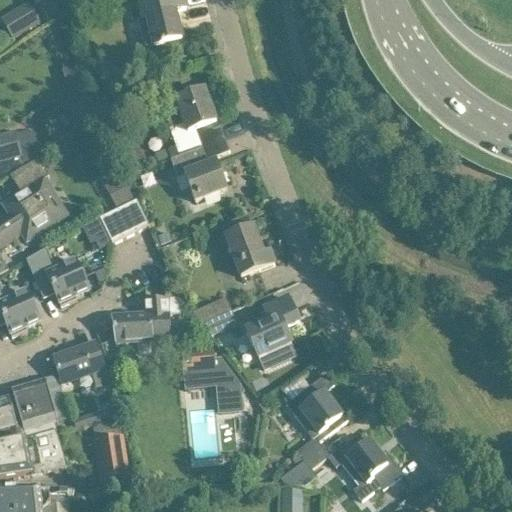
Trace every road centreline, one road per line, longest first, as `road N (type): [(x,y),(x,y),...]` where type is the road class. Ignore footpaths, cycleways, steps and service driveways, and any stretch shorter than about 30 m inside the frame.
road 1 (residential): [(468,511),(342,334),(250,126),(212,0)]
road 2 (secondary): [(375,0),(395,47),(428,90),(484,135),(511,146)]
